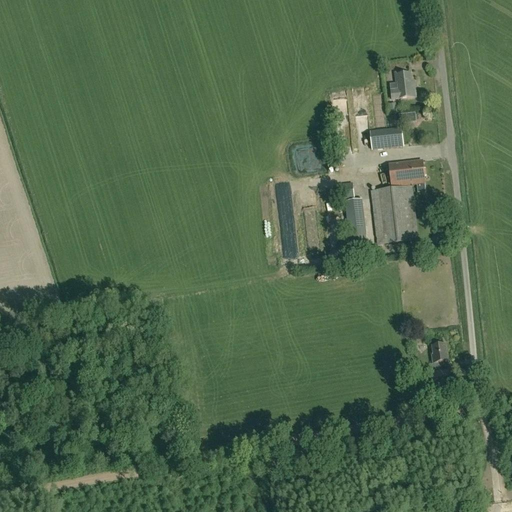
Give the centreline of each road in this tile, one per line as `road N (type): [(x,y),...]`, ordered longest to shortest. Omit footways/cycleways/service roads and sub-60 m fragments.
road 1 (track): [(477,395),(451,411),(0,496)]
road 2 (unclassified): [(477,395),(435,0)]
